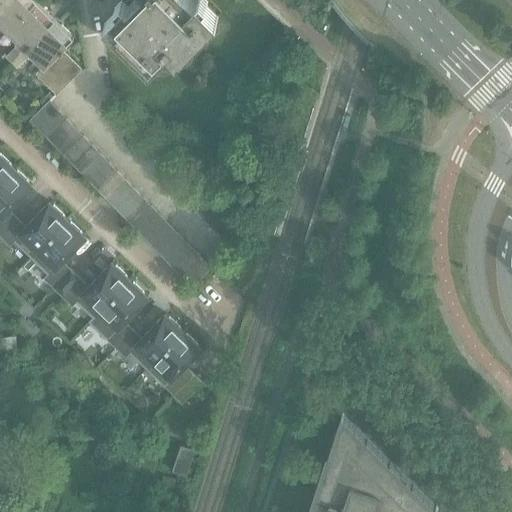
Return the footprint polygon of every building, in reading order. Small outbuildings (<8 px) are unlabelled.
[(0,0),(0,21),(8,29),(36,0),(0,0)] [(17,47),(7,57),(12,62),(55,18),(37,0),(36,0),(8,29),(21,42),(17,47)] [(125,2),(105,22),(108,25),(110,27),(147,64),(166,44),(175,54),(178,56),(214,20),(218,16),(202,0),(133,0),(128,5),(125,2)] [(55,18),(12,62),(17,67),(27,56),(31,52),(45,66),(37,75),(56,94),(81,70),(82,69),(63,50),(65,47),(64,46),(74,36),(58,21),(55,18)] [(49,100),(30,119),(39,128),(58,109),(50,100),(49,100)] [(58,109),(39,128),(47,137),(67,118),(58,109)] [(67,118),(47,137),(53,142),(56,146),(75,127),(67,118)] [(75,127),(56,146),(64,154),(84,135),(75,127)] [(84,135),(64,154),(73,163),(92,144),(84,135)] [(92,144),(73,163),(81,172),(101,153),(92,144)] [(0,182),(14,168),(0,153),(0,182)] [(101,153),(81,172),(90,181),(109,162),(101,153)] [(109,162),(90,181),(98,189),(118,170),(109,162)] [(14,168),(0,182),(0,235),(18,217),(9,208),(32,185),(14,168)] [(118,170),(98,189),(107,198),(126,179),(118,170)] [(126,179),(107,198),(115,207),(135,188),(126,179)] [(204,186),(188,202),(196,211),(216,192),(207,183),(204,186)] [(135,188),(115,207),(124,216),(143,197),(135,188)] [(216,192),(196,211),(205,220),(224,201),(216,192)] [(143,197),(124,216),(132,224),(152,206),(143,197)] [(18,217),(0,235),(10,245),(14,240),(31,257),(67,219),(49,201),(27,225),(18,217)] [(224,201),(205,220),(213,229),(233,210),(224,201)] [(152,206),(132,224),(141,233),(160,214),(152,206)] [(233,210),(213,229),(222,238),(241,219),(233,210)] [(160,214),(141,233),(149,242),(169,223),(160,214)] [(67,219),(31,257),(47,272),(48,273),(43,278),(53,287),(72,268),(63,260),(85,236),(67,219)] [(241,219),(222,238),(231,247),(245,233),(250,228),(241,219)] [(169,223),(149,242),(158,251),(175,234),(177,232),(175,230),(169,223)] [(175,234),(158,251),(166,259),(175,251),(186,241),(177,232),(175,234)] [(175,251),(166,259),(175,268),(194,249),(186,241),(175,251)] [(175,268),(175,269),(183,277),(203,258),(194,249),(175,268)] [(203,258),(183,277),(192,286),(211,267),(211,266),(203,258)] [(73,284),(62,296),(72,305),(76,301),(93,316),(88,321),(89,321),(130,279),(112,262),(90,285),(80,276),(73,284)] [(72,268),(53,287),(58,292),(62,296),(73,284),(80,276),(76,272),(72,268)] [(130,279),(89,321),(116,347),(134,328),(125,320),(148,296),(130,279)] [(134,328),(116,347),(125,357),(130,352),(147,368),(183,330),(165,313),(142,336),(134,328)] [(183,330),(147,368),(164,385),(201,348),(183,330)] [(173,394),(182,403),(193,392),(203,381),(194,372),(173,394)] [(436,511),(438,508),(342,413),(309,511),(436,511)] [(17,439),(0,440),(0,456),(18,455),(17,439)] [(175,461),(172,470),(175,471),(181,473),(186,475),(191,462),(195,449),(188,447),(181,445),(178,453),(175,461)] [(163,475),(159,494),(175,497),(175,496),(179,479),(175,478),(163,475)]
